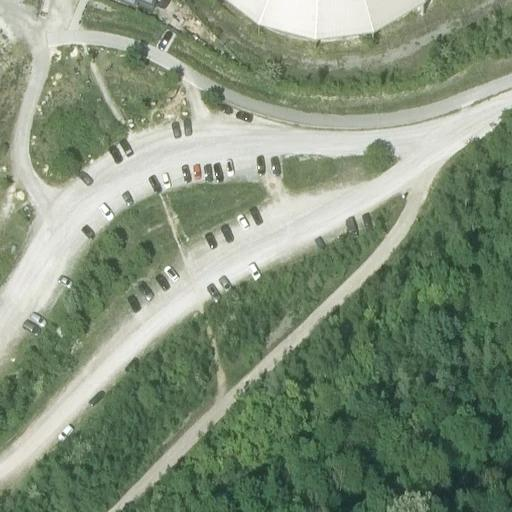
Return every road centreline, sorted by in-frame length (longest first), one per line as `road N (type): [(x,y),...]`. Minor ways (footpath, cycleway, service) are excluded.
road 1 (track): [(113,511),(239,399),(393,241),(439,135),(467,99)]
road 2 (track): [(22,177),(21,128),(48,39)]
